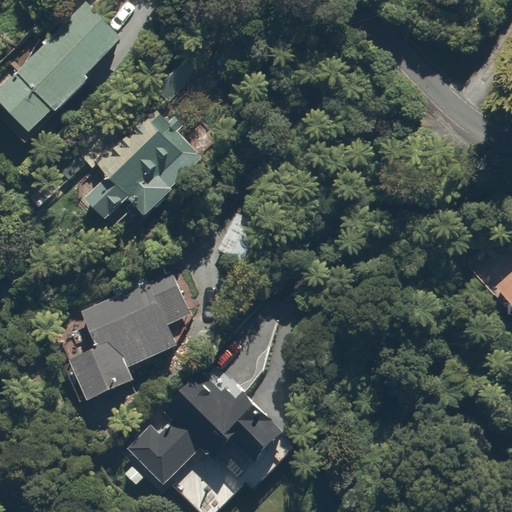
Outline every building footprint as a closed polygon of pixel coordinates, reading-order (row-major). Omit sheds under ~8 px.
[(134,42),(93,5),(49,47),(35,32),(7,60),(20,74),(0,93),(0,98),(39,139),(63,116),(68,120),(134,42)] [(198,165),(153,120),(104,169),(114,179),(91,201),(108,219),(122,206),(130,214),(138,206),(151,219),(178,193),(174,189),(198,165)] [(273,229),(240,211),(219,251),(252,269),(273,229)] [(121,300),(88,313),(104,354),(78,365),(94,406),(147,385),(142,371),(189,352),(162,285),(153,288),(150,280),(118,292),(121,300)] [(511,281),(501,292),(511,302),(511,281)] [(233,404),(201,379),(125,456),(182,511),(195,511),(245,462),(256,472),(289,438),(240,397),(233,404)]
